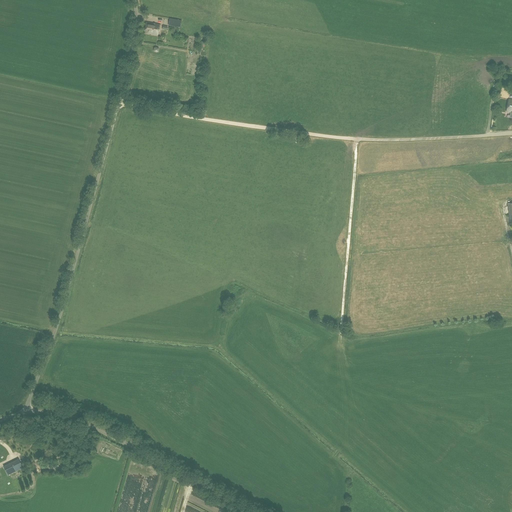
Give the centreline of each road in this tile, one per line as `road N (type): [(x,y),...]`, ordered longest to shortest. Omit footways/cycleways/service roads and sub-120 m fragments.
road 1 (unclassified): [(26,408),(61,314),(119,102),(134,0)]
road 2 (track): [(119,102),(355,139),(511,133)]
road 3 (unclassified): [(256,511),(86,421),(26,408)]
